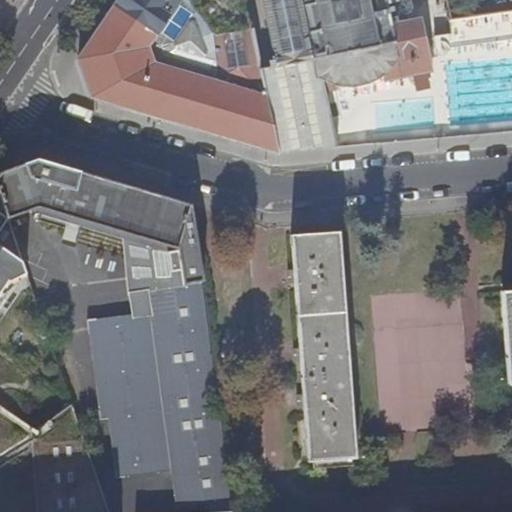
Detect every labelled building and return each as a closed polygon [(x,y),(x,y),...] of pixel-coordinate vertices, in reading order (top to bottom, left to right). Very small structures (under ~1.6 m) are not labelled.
[(118,0),(116,4),(158,34),(159,32),(175,44),(191,23),(196,24),(205,22),(190,0),(118,0)] [(190,0),(205,22),(214,36),(252,30),(245,0),(190,0)] [(263,0),(276,63),(260,66),(279,151),(317,148),(336,146),(328,110),(325,111),(322,97),(341,93),(340,88),(349,88),(364,86),(383,80),(384,83),(432,72),(425,27),(417,19),(416,21),(396,25),(391,0),(263,0)] [(188,55),(158,34),(116,4),(96,34),(79,59),(92,97),(180,123),(277,151),(279,151),(260,66),(252,30),(214,36),(216,55),(188,55)] [(511,10),(453,18),(444,19),(446,47),(450,47),(451,55),(492,54),(511,51),(511,10)] [(214,36),(205,22),(196,24),(191,23),(175,44),(159,32),(158,34),(188,55),(216,55),(214,36)] [(0,173),(0,193),(8,216),(37,207),(125,235),(178,252),(183,288),(204,284),(192,205),(163,196),(83,172),(39,159),(1,172),(0,173)] [(27,272),(8,216),(0,193),(0,293),(9,280),(27,272)] [(490,220),(491,229),(511,227),(511,211),(501,213),(501,219),(490,220)] [(304,408),(309,463),(357,459),(339,233),(291,237),(293,271),(287,272),(288,284),(294,284),(300,351),(294,351),(295,363),(301,363),(303,397),(297,397),(298,409),(304,408)] [(125,235),(132,319),(151,317),(147,293),(183,288),(178,252),(125,235)] [(132,319),(87,325),(101,424),(110,423),(119,483),(174,475),(179,506),(210,500),(211,510),(183,511),(235,511),(207,292),(205,292),(204,284),(183,288),(147,293),(151,317),(132,319)] [(511,289),(501,291),(508,383),(511,382),(511,289)] [(0,511),(110,511),(73,403),(33,432),(0,409),(0,511)] [(349,470),(351,492),(374,491),(373,468),(349,470)]
